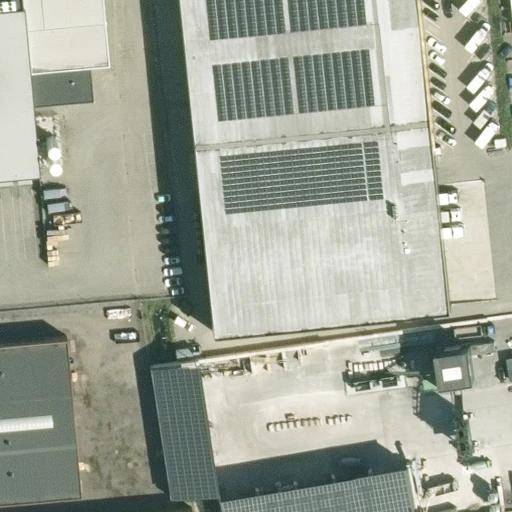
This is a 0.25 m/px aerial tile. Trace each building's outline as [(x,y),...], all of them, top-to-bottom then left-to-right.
[(0,0),(0,185),(12,185),(11,170),(16,170),(17,184),(31,183),(29,169),(39,168),(34,107),(94,102),(91,63),(109,61),(103,0),(0,0)] [(452,306),(438,163),(420,0),(177,0),(212,331),(405,311),(452,306)] [(0,395),(71,389),(66,336),(0,341),(0,395)] [(436,348),(441,383),(475,378),(470,344),(436,348)] [(0,447),(76,441),(71,389),(0,395),(0,447)] [(0,500),(81,494),(76,441),(0,447),(0,500)]
